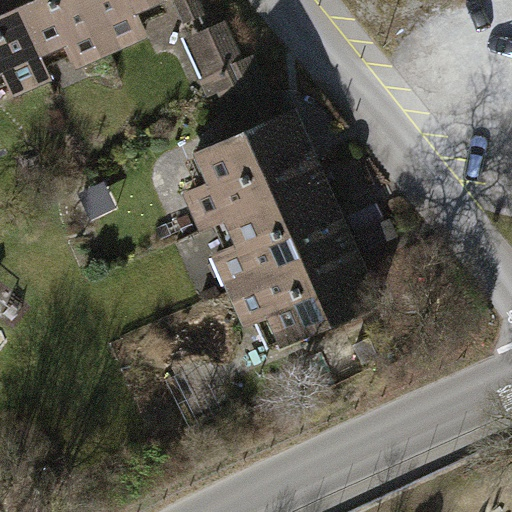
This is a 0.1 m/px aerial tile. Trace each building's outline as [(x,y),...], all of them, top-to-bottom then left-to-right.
[(3,0),(0,0),(0,78),(33,63),(3,0)] [(100,32),(84,0),(3,0),(33,63),(100,32)] [(163,2),(162,0),(84,0),(100,32),(163,2)] [(197,0),(175,0),(186,23),(204,15),(197,0)] [(224,26),(188,41),(211,96),(219,92),(235,130),(287,108),(280,93),(267,99),(251,61),(241,66),(224,26)] [(287,118),(178,165),(207,230),(315,183),(287,118)] [(207,230),(233,291),(341,243),(315,183),(207,230)] [(233,291),(262,356),(370,308),(341,243),(233,291)]
